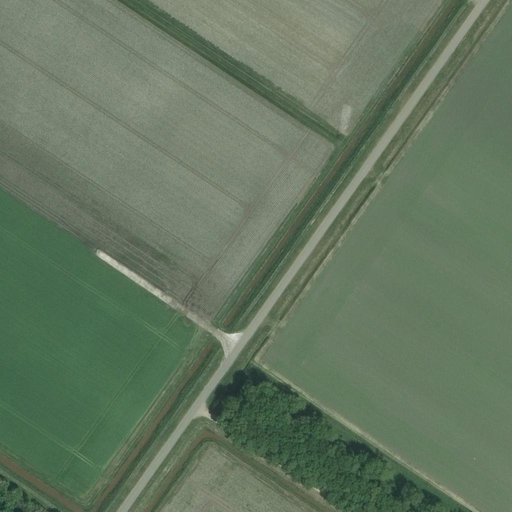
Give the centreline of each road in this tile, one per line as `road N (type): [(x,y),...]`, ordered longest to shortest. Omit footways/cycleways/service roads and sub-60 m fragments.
road 1 (unclassified): [(121,511),(485,0)]
road 2 (track): [(197,403),(355,511)]
